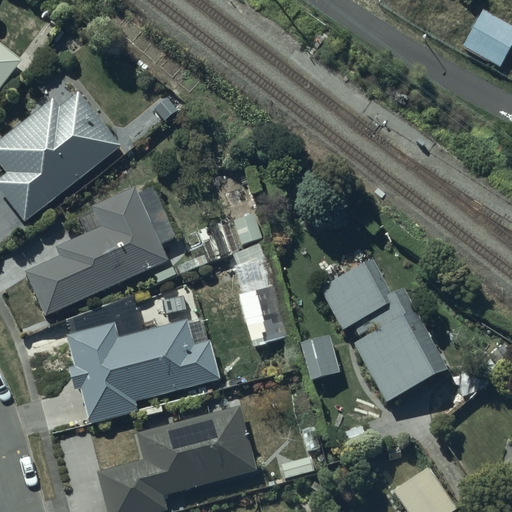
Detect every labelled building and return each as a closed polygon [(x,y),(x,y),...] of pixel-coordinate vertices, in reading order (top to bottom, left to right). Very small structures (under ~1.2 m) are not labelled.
[(511,43),(511,28),(481,11),(460,49),(498,70),(511,43)] [(0,97),(22,70),(0,53),(0,97)] [(0,184),(0,198),(23,229),(120,155),(79,100),(76,103),(48,66),(29,81),(43,99),(26,111),(32,119),(0,142),(0,173),(5,181),(0,184)] [(52,266),(48,258),(26,267),(46,312),(168,258),(140,194),(92,215),(100,235),(54,255),(57,264),(52,266)] [(447,365),(401,284),(394,289),(373,253),(329,277),(353,321),(364,315),(372,328),(363,332),(396,392),(447,365)] [(237,270),(242,269),(247,292),(275,286),(268,254),(235,262),(237,270)] [(66,333),(74,362),(68,364),(75,389),(81,387),(89,421),(138,408),(136,400),(222,377),(211,337),(193,342),(187,316),(118,334),(115,321),(66,333)] [(330,331),(300,338),(309,376),(339,369),(330,331)] [(98,468),(109,511),(146,511),(168,507),(164,492),(257,469),(241,403),(137,429),(144,456),(98,468)] [(311,453),(280,462),(285,477),(315,468),(311,453)] [(429,465),(394,489),(409,511),(446,511),(456,506),(429,465)]
